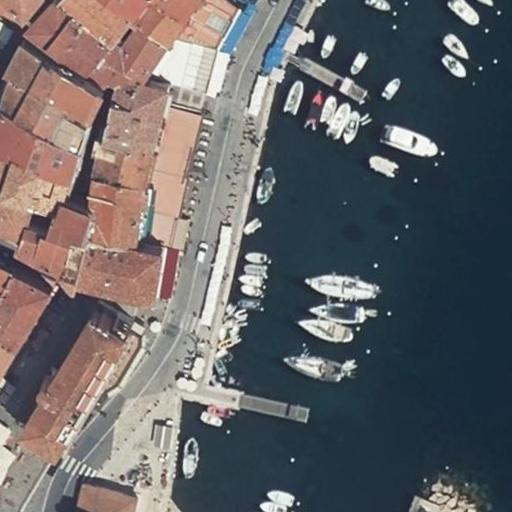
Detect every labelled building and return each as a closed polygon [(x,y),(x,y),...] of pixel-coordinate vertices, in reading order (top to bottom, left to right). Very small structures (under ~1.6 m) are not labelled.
[(0,0),(0,3),(21,15),(26,10),(16,0),(0,0)] [(16,0),(26,10),(34,0),(16,0)] [(113,32),(68,0),(53,0),(31,24),(66,47),(90,60),(113,32)] [(68,0),(113,32),(132,9),(120,0),(68,0)] [(120,0),(132,9),(141,0),(120,0)] [(197,0),(160,0),(146,19),(158,25),(172,34),(174,32),(197,0)] [(239,10),(225,0),(197,0),(174,32),(217,48),(239,10)] [(158,25),(146,19),(107,70),(137,86),(144,76),(172,35),(172,34),(158,25)] [(172,35),(144,76),(206,91),(215,50),(172,35)] [(68,101),(81,67),(27,37),(9,70),(15,73),(68,101)] [(57,129),(68,101),(15,73),(5,94),(2,102),(57,129)] [(166,108),(116,94),(115,94),(113,103),(108,102),(97,143),(102,145),(97,171),(148,182),(157,145),(166,108)] [(55,135),(57,129),(2,102),(0,105),(0,142),(46,160),(55,135)] [(166,106),(166,108),(157,145),(191,154),(200,114),(166,106)] [(0,184),(34,198),(46,160),(0,142),(0,184)] [(147,202),(146,211),(176,215),(191,154),(157,145),(148,182),(152,182),(150,202),(147,202)] [(97,173),(92,201),(146,211),(147,202),(150,202),(152,182),(148,182),(97,171),(97,173)] [(34,198),(0,184),(0,219),(26,230),(34,198)] [(92,201),(65,193),(60,191),(49,222),(43,220),(35,247),(66,261),(65,264),(78,279),(86,231),(141,242),(142,238),(146,211),(92,201)] [(146,211),(142,238),(172,244),(176,215),(146,211)] [(26,230),(0,219),(0,231),(22,241),(26,230)] [(86,231),(78,279),(157,296),(165,248),(141,242),(86,231)] [(0,290),(15,265),(0,258),(0,290)] [(15,265),(0,290),(0,331),(18,340),(56,280),(22,262),(19,267),(15,265)] [(26,423),(61,444),(86,403),(107,369),(130,330),(134,322),(99,301),(55,376),(51,375),(48,375),(45,377),(44,380),(45,384),(48,387),(26,423)] [(107,369),(119,376),(126,374),(144,344),(142,336),(130,330),(107,369)] [(0,368),(18,340),(0,331),(0,368)] [(107,369),(86,403),(105,399),(119,376),(107,369)] [(0,496),(22,511),(56,453),(39,444),(33,440),(0,495),(0,496)] [(79,510),(85,511),(136,511),(139,497),(86,483),(79,510)]
